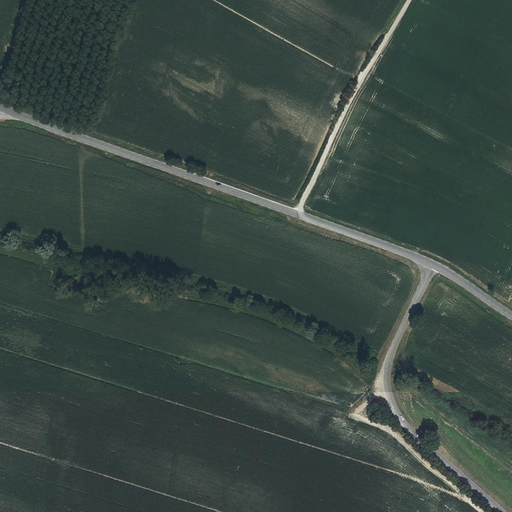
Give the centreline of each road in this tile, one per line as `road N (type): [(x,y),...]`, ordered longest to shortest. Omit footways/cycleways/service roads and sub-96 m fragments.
road 1 (secondary): [(0,107),(434,265)]
road 2 (unclassified): [(501,511),(419,442),(393,407),(386,358),(434,265)]
road 3 (track): [(297,213),(355,85),(408,0)]
